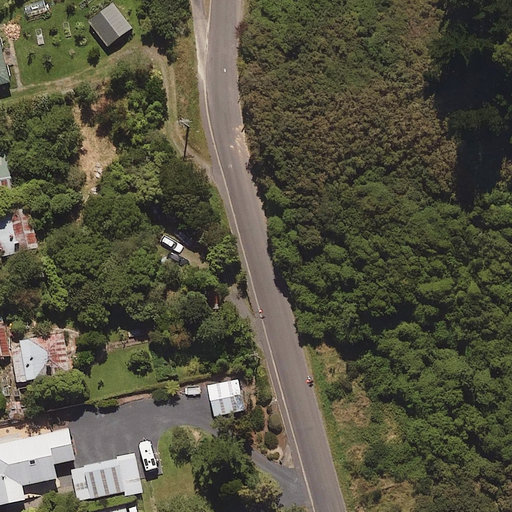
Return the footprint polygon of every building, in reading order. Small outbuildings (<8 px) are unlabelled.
[(164,0),(151,0),(150,24),(163,25),(164,0)] [(133,27),(114,3),(89,22),(107,46),(133,27)] [(0,84),(10,82),(0,40),(0,84)] [(7,152),(0,153),(0,190),(13,189),(7,152)] [(11,212),(18,253),(36,250),(31,209),(11,212)] [(60,314),(8,324),(19,382),(72,371),(60,314)] [(0,358),(9,357),(3,325),(0,325),(0,358)] [(75,459),(69,430),(0,443),(0,504),(25,500),(22,485),(57,478),(54,464),(75,459)] [(124,496),(143,492),(134,453),(116,457),(117,460),(71,469),(78,501),(123,491),(124,496)]
